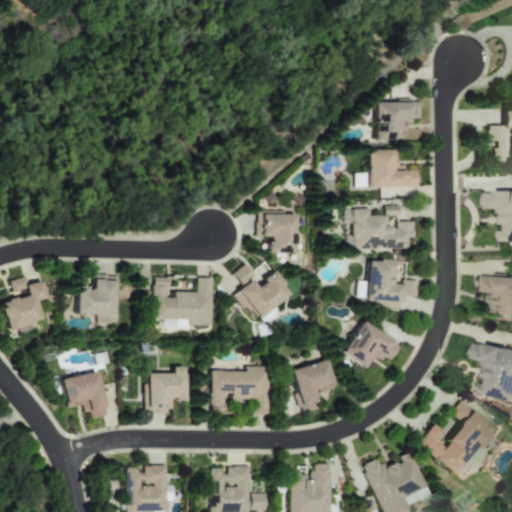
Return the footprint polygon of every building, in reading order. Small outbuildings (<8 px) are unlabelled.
[(370,102),(371,141),(400,140),(400,125),(408,125),(408,119),(415,119),(415,101),(370,102)] [(511,112),(499,112),(499,126),(484,127),(484,142),(491,142),(491,161),(508,161),(508,156),(511,156),(511,112)] [(392,166),(391,150),(362,151),(363,188),(413,187),(413,171),(400,171),(400,166),(392,166)] [(511,242),(511,191),(482,192),(482,211),(500,210),(501,232),(496,232),(497,243),(511,242)] [(342,250),(404,249),(404,239),(410,239),(410,222),(392,222),(392,226),(383,226),(383,217),(396,216),(395,206),(380,207),(380,216),(365,217),(365,210),(339,210),(340,224),(348,224),(348,236),(342,236),(342,250)] [(292,214),(252,213),(252,236),(265,237),(264,253),(291,254),(292,214)] [(390,262),(363,260),(360,304),(395,307),(396,296),(413,298),(414,282),(398,280),(398,285),(389,285),(390,262)] [(254,318),(287,294),(270,273),(252,287),(246,279),(250,276),(242,265),(229,274),(238,288),(228,295),(239,309),(244,305),(254,318)] [(72,286),(71,314),(112,315),(114,276),(88,275),(87,287),(72,286)] [(479,293),(492,294),(492,300),(499,300),(498,316),(511,316),(511,276),(480,276),(479,293)] [(0,318),(3,330),(38,322),(33,301),(42,299),(38,282),(24,285),(22,277),(6,281),(9,293),(22,290),(23,296),(0,301),(0,318)] [(208,279),(193,278),(192,293),(165,293),(165,278),(148,278),(148,320),(158,321),(158,327),(208,328),(208,279)] [(361,369),(353,363),(337,353),(352,331),(358,322),(371,331),(377,335),(379,332),(391,340),(389,343),(394,346),(394,347),(385,360),(380,356),(377,361),(370,356),(369,357),(367,360),(361,369)] [(511,350),(472,343),(468,361),(485,364),(481,383),(477,383),(475,395),(511,402),(511,350)] [(286,370),(294,405),(296,405),(298,413),(317,408),(313,393),(330,389),(323,361),(286,370)] [(206,371),(205,414),(222,414),(223,400),(249,400),(249,415),(265,415),(265,367),(242,366),(242,372),(206,371)] [(181,402),(182,367),(169,367),(168,374),(141,374),(141,413),(166,413),(166,402),(181,402)] [(62,409),(81,405),(84,420),(103,416),(95,372),(57,379),(62,409)] [(491,430),(456,401),(446,414),(457,423),(442,441),(435,435),(438,432),(429,425),(413,444),(452,477),(491,430)] [(425,497),(407,452),(395,457),(396,460),(377,469),(373,459),(358,466),(377,511),(403,511),(402,507),(425,497)] [(285,475),(284,511),(326,511),(327,465),(307,465),(307,475),(285,475)] [(161,511),(162,466),(138,466),(138,468),(122,468),(121,511),(161,511)] [(204,471),(204,511),(261,511),(262,494),(245,494),(245,467),(223,467),(223,471),(204,471)]
